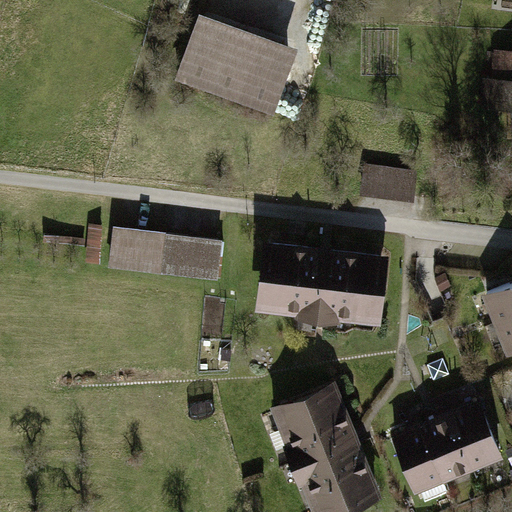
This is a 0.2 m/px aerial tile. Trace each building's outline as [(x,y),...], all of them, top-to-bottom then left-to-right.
[(201,0),(198,0),(171,84),(265,115),(293,30),(201,0)] [(511,51),(499,51),(498,84),(491,84),(490,121),(511,121),(511,51)] [(417,168),(366,161),(362,189),(413,196),(417,168)] [(90,259),(102,261),(105,225),(94,224),(90,259)] [(120,229),(116,270),(221,280),(225,238),(120,229)] [(269,241),(261,300),(301,305),(300,312),(336,317),(337,309),(375,314),(383,255),(269,241)] [(511,280),(488,290),(511,347),(511,346),(511,280)] [(325,511),(377,491),(331,381),(276,404),(292,441),(286,443),(300,478),(306,475),(321,511),(325,511)] [(475,401),(396,434),(418,485),(497,452),(475,401)]
